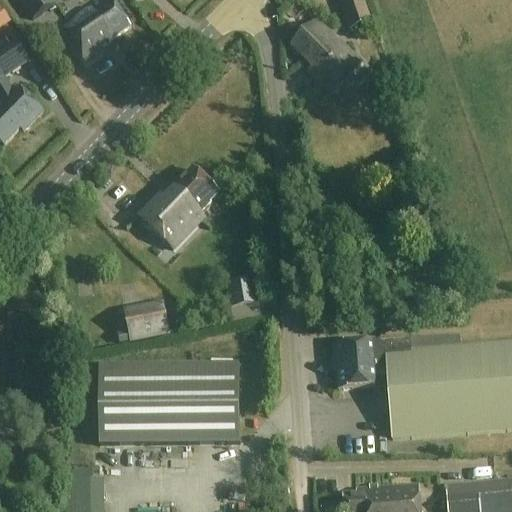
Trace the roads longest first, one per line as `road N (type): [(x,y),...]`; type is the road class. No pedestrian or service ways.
road 1 (residential): [(304,511),(270,48),(245,0)]
road 2 (tertiary): [(0,244),(240,0)]
